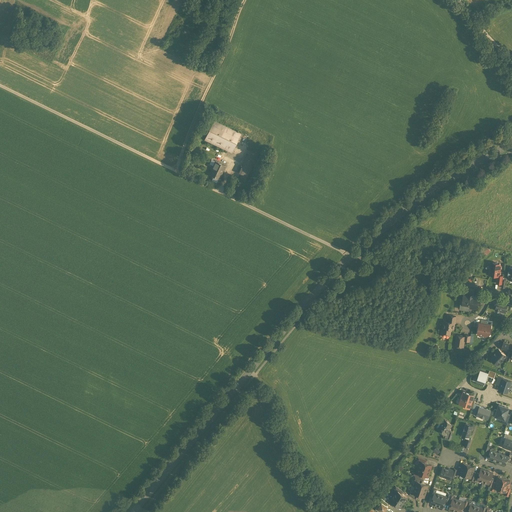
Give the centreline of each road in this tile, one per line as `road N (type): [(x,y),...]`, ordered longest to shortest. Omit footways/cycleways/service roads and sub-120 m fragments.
road 1 (primary): [(511,146),(430,192),(352,256),(133,511)]
road 2 (track): [(176,170),(357,259),(447,278)]
road 3 (track): [(176,170),(243,0)]
road 4 (residential): [(460,383),(357,511)]
